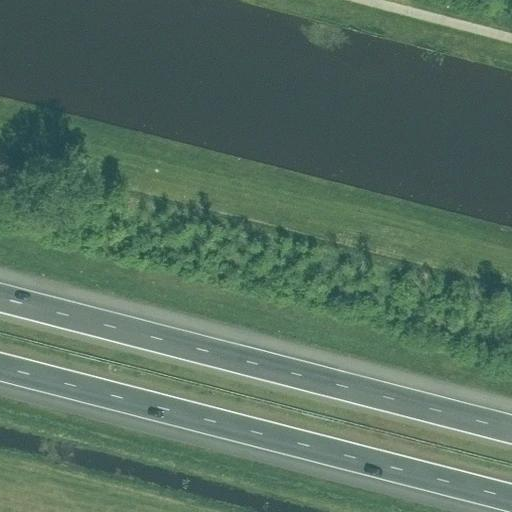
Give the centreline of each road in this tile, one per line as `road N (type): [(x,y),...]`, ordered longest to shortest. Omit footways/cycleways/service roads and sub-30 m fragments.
road 1 (motorway): [(511,423),(0,292)]
road 2 (motorway): [(0,366),(511,496)]
